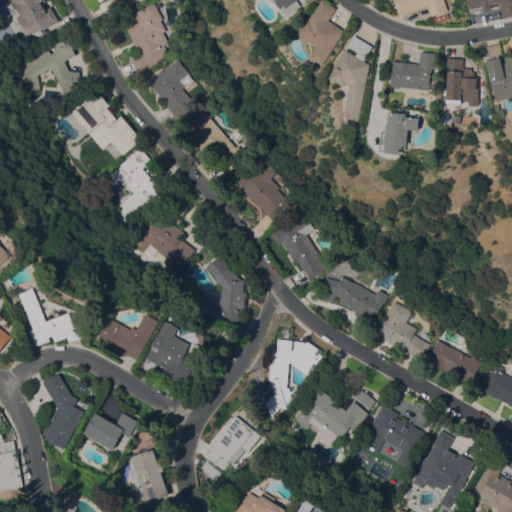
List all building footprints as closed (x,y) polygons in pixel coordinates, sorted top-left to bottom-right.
[(11,0),(42,0),(41,1),(46,9),(50,6),(58,20),(46,28),(45,27),(37,31),(37,30),(28,35),(17,17),(21,15),(11,0)] [(129,0),(131,4),(121,10),(117,2),(117,0),(105,0),(103,1),(102,0),(129,0)] [(298,0),(302,5),(286,16),(276,1),(274,3),(271,0),(298,0)] [(323,64),(310,56),(317,46),(297,33),(308,17),(310,18),(322,0),(324,0),(337,8),(329,19),(346,30),(323,64)] [(445,0),(449,10),(433,16),(429,4),(401,15),(395,0),(445,0)] [(511,0),(511,16),(505,18),(502,7),(473,14),(469,0),(511,0)] [(162,19),(160,20),(165,30),(162,32),(167,42),(163,44),(169,57),(144,69),(145,70),(138,74),(130,58),(139,54),(122,18),(154,3),(162,19)] [(62,36),(61,35),(72,30),(73,32),(75,37),(69,40),(76,54),(64,60),(69,70),(79,71),(79,91),(62,89),(51,67),(37,74),(40,88),(27,90),(25,81),(19,84),(12,68),(48,50),(51,53),(56,51),(53,45),(57,43),(64,39),(62,36)] [(359,125),(347,123),(349,116),(345,115),(351,86),(347,83),(345,86),(330,77),(347,49),(357,55),(359,51),(349,46),(356,35),(374,46),(365,60),(371,64),(359,125)] [(502,54),(502,56),(508,54),(509,56),(511,55),(511,96),(498,100),(488,60),(489,59),(489,57),(491,56),(489,46),(502,42),(505,54),(502,54)] [(421,63),(423,51),(439,53),(437,68),(433,68),(430,89),(392,85),(393,80),(390,80),(391,71),(394,71),(395,61),(421,63)] [(480,97),(481,97),(481,105),(470,105),(471,100),(464,100),(464,105),(449,105),(451,71),(449,71),(450,57),(466,58),(465,67),(473,67),(473,71),(477,71),(477,77),(479,77),(479,85),(481,85),(480,97)] [(189,74),(188,75),(192,80),(184,87),(184,86),(181,88),(194,104),(177,118),(148,82),(156,75),(155,74),(162,68),(163,70),(176,58),(189,74)] [(141,139),(122,155),(111,141),(102,149),(70,110),(88,95),(91,98),(99,92),(109,104),(107,107),(118,120),(119,119),(118,118),(122,115),(141,139)] [(409,144),(408,144),(408,149),(404,148),(403,154),(380,151),(382,137),(387,138),(388,124),(389,124),(391,111),(408,113),(408,116),(422,118),(420,130),(411,129),(409,144)] [(235,147),(237,145),(246,156),(226,174),(186,128),(205,112),(235,147)] [(140,147),(151,160),(142,168),(165,194),(143,213),(139,209),(122,224),(114,215),(122,208),(121,207),(122,206),(120,204),(133,192),(126,184),(127,183),(125,181),(123,184),(118,179),(116,181),(110,175),(121,165),(120,164),(140,147)] [(269,177),(279,187),(277,189),(285,198),(283,200),(290,207),(274,222),(236,183),(262,157),(276,171),(269,177)] [(133,243),(158,211),(184,232),(180,237),(194,249),(179,268),(157,250),(152,257),(144,250),(143,251),(133,243)] [(303,212),(313,228),(305,233),(327,267),(310,279),(298,260),(295,262),(282,241),(278,244),(271,233),(303,212)] [(0,240),(13,255),(0,266),(0,240)] [(221,254),(239,278),(244,279),(243,292),(246,292),(245,309),(240,308),(239,320),(234,325),(225,324),(225,320),(222,320),(222,318),(207,313),(209,303),(219,304),(221,290),(205,267),(221,254)] [(333,300),(321,297),(326,277),(340,280),(343,276),(375,293),(377,289),(388,294),(383,302),(382,302),(372,321),(354,312),(355,311),(339,302),(341,297),(335,294),(333,300)] [(47,321),(69,312),(74,324),(78,322),(83,336),(69,342),(67,336),(55,341),(52,335),(49,336),(50,340),(36,345),(30,330),(34,329),(20,293),(34,288),(47,321)] [(410,310),(409,313),(409,314),(405,321),(416,328),(413,334),(430,344),(421,359),(375,333),(393,300),(410,310)] [(0,326),(12,336),(0,350),(0,313),(3,316),(0,320),(0,326)] [(130,329),(132,326),(137,328),(146,313),(159,320),(137,360),(126,353),(124,356),(96,341),(100,335),(97,334),(107,316),(130,329)] [(160,365),(154,376),(138,367),(165,320),(179,328),(175,334),(190,343),(184,354),(195,360),(186,380),(176,375),(174,378),(168,375),(162,370),(163,367),(160,365)] [(271,351),(277,351),(278,338),(293,339),(293,340),(309,341),(319,348),(317,351),(323,355),(310,375),(294,364),(293,362),(288,361),(287,387),(289,387),(289,390),(291,390),(294,386),(302,390),(289,411),(270,399),(274,392),(269,378),(271,351)] [(469,357),(470,355),(481,361),(475,371),(476,371),(469,385),(426,361),(438,339),(469,357)] [(495,363),(502,367),(500,371),(511,377),(511,406),(480,389),(495,363)] [(42,382),(58,372),(72,394),(78,398),(74,405),(84,410),(65,447),(43,434),(57,407),(42,382)] [(352,403),(351,402),(361,389),(376,400),(367,411),(369,413),(355,430),(349,425),(336,442),(334,441),(324,444),(319,429),(299,413),(319,388),(346,410),(352,403)] [(409,424),(410,423),(426,432),(406,467),(395,461),(402,449),(384,439),(376,452),(360,443),(383,404),(398,413),(396,417),(409,424)] [(115,424),(123,412),(138,421),(129,436),(122,432),(112,450),(83,433),(95,412),(115,424)] [(261,435),(248,451),(245,449),(233,464),(229,460),(228,462),(229,463),(223,470),(203,453),(227,423),(228,424),(236,415),(261,435)] [(475,461),(449,508),(439,502),(445,492),(435,486),(434,488),(427,484),(428,482),(414,474),(440,428),(455,436),(447,452),(456,457),(459,452),(475,461)] [(153,449),(158,463),(161,462),(164,470),(161,471),(168,494),(146,502),(141,485),(138,486),(136,478),(132,479),(129,471),(131,465),(132,465),(130,458),(131,457),(131,456),(153,449)] [(0,452),(17,450),(23,485),(0,489),(0,452)] [(511,511),(496,511),(498,509),(471,494),(491,459),(503,465),(498,474),(511,481),(511,511)] [(286,509),(284,511),(232,511),(231,511),(242,493),(247,496),(250,492),(259,497),(262,494),(286,509)]
